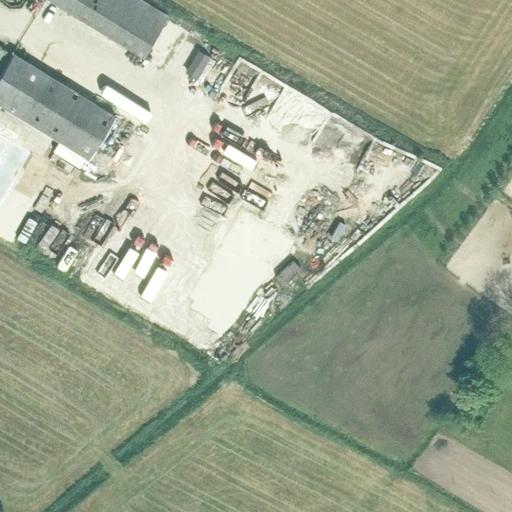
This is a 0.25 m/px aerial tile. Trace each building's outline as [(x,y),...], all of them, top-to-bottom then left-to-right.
[(50,0),(142,56),(167,14),(143,0),(50,0)] [(196,78),(209,56),(198,49),(184,71),(196,78)] [(0,103),(88,158),(114,116),(13,52),(0,72),(0,103)] [(185,111),(182,123),(179,122),(175,136),(206,144),(212,118),(185,111)] [(32,155),(45,148),(38,135),(25,143),(32,155)] [(225,138),(221,146),(254,163),(258,155),(225,138)] [(121,169),(158,198),(165,189),(128,160),(121,169)] [(283,217),(291,204),(255,180),(246,193),(283,217)] [(1,184),(0,193),(26,194),(26,186),(1,184)] [(372,213),(390,203),(384,193),(367,203),(372,213)] [(331,227),(343,235),(353,222),(318,196),(304,215),(327,232),(331,227)] [(64,264),(75,242),(50,229),(39,251),(64,264)] [(118,243),(105,260),(117,268),(129,251),(118,243)]
